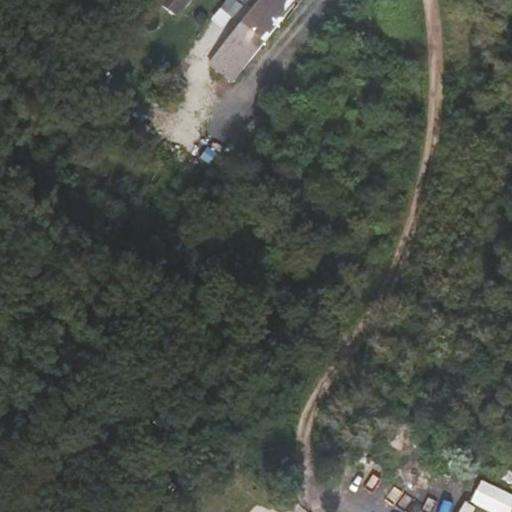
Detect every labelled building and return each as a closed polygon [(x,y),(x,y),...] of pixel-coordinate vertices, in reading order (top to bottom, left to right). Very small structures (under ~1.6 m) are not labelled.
[(178,18),(190,0),(161,0),(158,5),(178,18)] [(232,82),(293,0),(256,0),(208,64),(232,82)] [(225,25),(242,3),(237,0),(229,0),(215,18),(225,25)] [(75,17),(67,29),(77,37),(87,25),(75,17)] [(158,136),(179,157),(199,136),(178,115),(158,136)] [(511,511),(511,491),(483,479),(473,502),(496,511),(511,511)]
